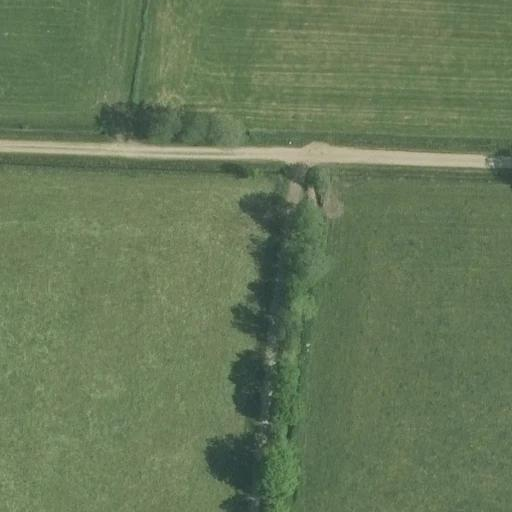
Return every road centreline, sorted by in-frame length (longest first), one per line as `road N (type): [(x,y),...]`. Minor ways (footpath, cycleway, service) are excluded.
road 1 (track): [(511,162),(0,145)]
road 2 (track): [(256,511),(301,156)]
